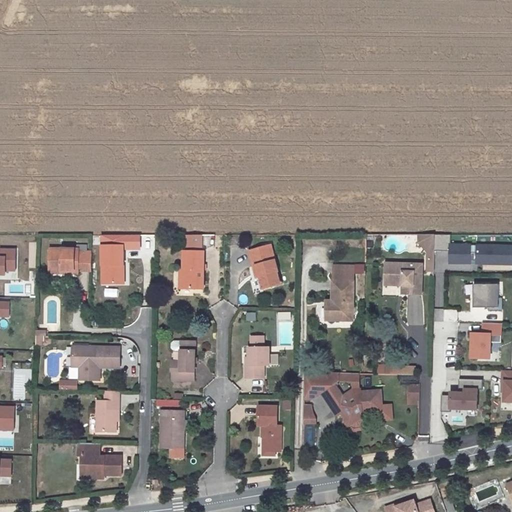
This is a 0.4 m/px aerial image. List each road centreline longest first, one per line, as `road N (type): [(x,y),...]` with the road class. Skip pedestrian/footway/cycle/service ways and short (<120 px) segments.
road 1 (residential): [(511,445),(140,511)]
road 2 (unknown): [(305,251),(300,486)]
